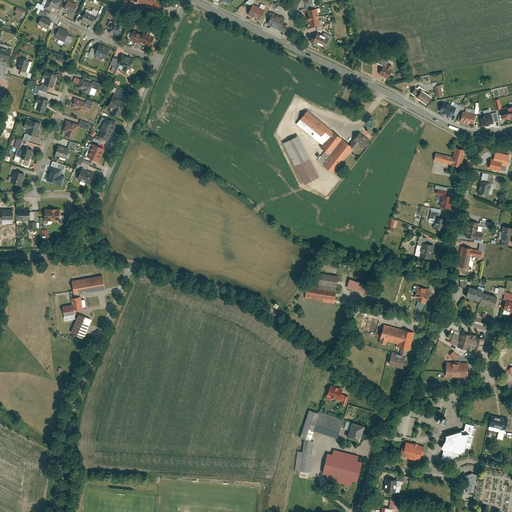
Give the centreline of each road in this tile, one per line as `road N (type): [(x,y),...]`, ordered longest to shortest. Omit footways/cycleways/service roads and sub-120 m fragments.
road 1 (residential): [(390,410),(258,307),(130,265)]
road 2 (residential): [(54,511),(76,398),(130,265)]
road 3 (tertiary): [(294,49),(474,134)]
road 4 (residential): [(474,134),(447,261),(449,291)]
road 5 (residential): [(158,61),(97,196)]
road 6 (residential): [(69,70),(33,195)]
